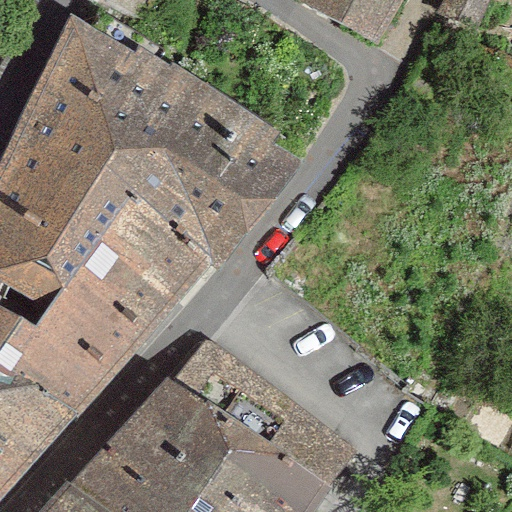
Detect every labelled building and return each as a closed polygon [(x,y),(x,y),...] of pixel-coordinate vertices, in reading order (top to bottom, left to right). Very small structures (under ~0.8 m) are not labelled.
[(393,0),(282,0),(283,2),(370,44),(393,0)] [(481,0),(433,0),(426,22),(469,37),(481,0)] [(0,488),(295,150),(56,24),(0,137),(0,488)] [(307,511),(349,459),(197,344),(156,391),(142,382),(25,511),(307,511)] [(511,408),(426,353),(399,395),(486,450),(511,408)]
